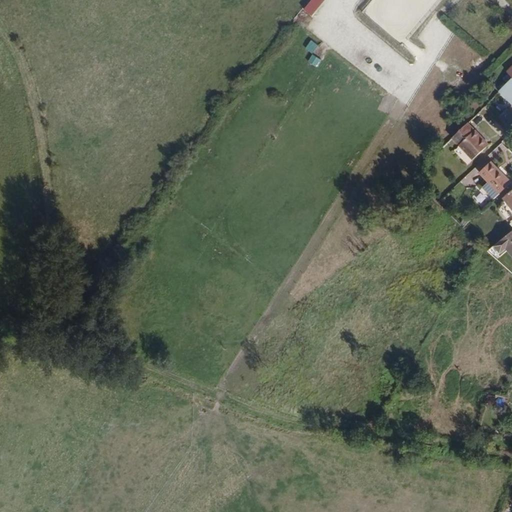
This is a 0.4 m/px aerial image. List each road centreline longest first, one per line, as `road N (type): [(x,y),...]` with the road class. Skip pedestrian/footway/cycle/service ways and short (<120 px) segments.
road 1 (track): [(0,310),(343,439),(511,467)]
road 2 (track): [(48,332),(40,131),(28,69),(0,21)]
